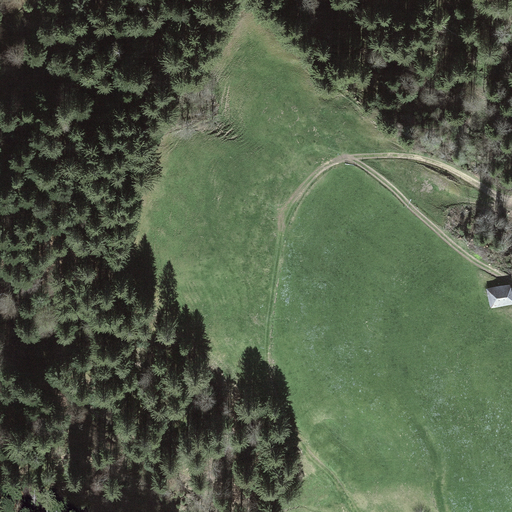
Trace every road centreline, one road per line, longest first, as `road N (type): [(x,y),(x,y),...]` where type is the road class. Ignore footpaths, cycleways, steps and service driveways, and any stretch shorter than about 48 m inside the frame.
road 1 (track): [(299,195),(332,163),(388,154),(453,169),(511,203)]
road 2 (track): [(342,159),(368,168),(448,239),(511,282)]
